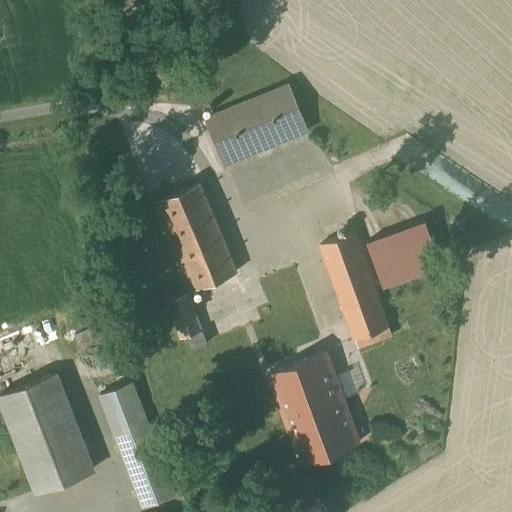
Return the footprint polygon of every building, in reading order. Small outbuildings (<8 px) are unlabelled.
[(199,19),(160,45),(169,59),(209,33),(199,19)] [(289,86),(206,120),(224,163),(307,130),(289,86)] [(319,135),(229,171),(243,205),(332,168),(319,135)] [(155,203),(190,292),(236,273),(201,185),(155,203)] [(425,220),(367,241),(384,286),(441,265),(425,220)] [(355,231),(323,244),(355,339),(390,327),(374,287),(355,231)] [(203,330),(190,292),(167,300),(182,338),(203,330)] [(307,304),(194,346),(212,400),(275,379),(304,463),(359,445),(307,304)] [(103,325),(77,335),(81,346),(107,336),(103,325)] [(126,380),(91,394),(135,505),(170,491),(126,380)] [(28,463),(1,473),(8,493),(34,483),(38,491),(92,471),(61,389),(7,410),(28,463)] [(0,508),(12,505),(8,493),(1,473),(0,470),(0,508)]
